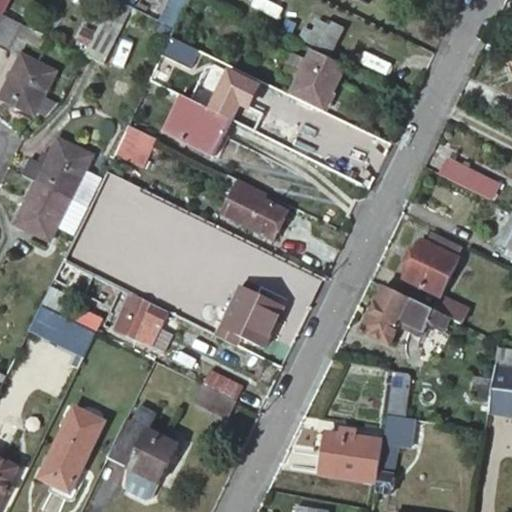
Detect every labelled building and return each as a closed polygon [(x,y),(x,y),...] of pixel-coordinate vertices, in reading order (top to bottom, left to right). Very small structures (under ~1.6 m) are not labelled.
[(181,14),(187,0),(165,0),(163,6),(181,14)] [(177,22),(173,29),(170,37),(178,41),(189,17),(194,20),(203,0),(187,0),(181,14),(177,22)] [(7,15),(0,27),(0,47),(7,51),(22,23),(7,15)] [(335,55),(348,31),(320,17),(308,41),(335,55)] [(120,33),(101,23),(85,55),(104,65),(120,33)] [(178,41),(170,37),(163,50),(187,61),(193,48),(178,41)] [(57,69),(23,52),(1,96),(36,113),(57,69)] [(281,75),(295,82),(306,61),(292,54),(281,75)] [(295,82),(289,95),(322,111),(338,77),(306,61),(295,82)] [(195,105),(229,122),(238,104),(246,108),(256,87),(213,66),(195,105)] [(166,108),(172,94),(147,82),(127,124),(141,131),(155,102),(166,108)] [(179,141),(213,157),(229,122),(195,105),(180,98),(171,116),(188,123),(179,141)] [(376,137),(348,123),(341,137),(369,151),(376,137)] [(139,134),(125,127),(103,172),(117,178),(139,134)] [(91,156),(54,138),(49,149),(34,180),(70,198),(91,156)] [(24,175),(34,180),(49,149),(45,147),(39,160),(33,157),(24,175)] [(440,172),(466,186),(488,197),(496,181),(474,169),(447,156),(440,172)] [(34,180),(13,223),(49,240),(70,198),(34,180)] [(261,200),(264,193),(238,181),(221,217),(272,241),(286,212),(261,200)] [(511,232),(511,212),(511,213),(498,241),(505,245),(511,232)] [(238,237),(202,219),(191,242),(227,259),(238,237)] [(431,230),(427,240),(456,254),(461,244),(431,230)] [(421,237),(395,291),(445,315),(451,302),(437,295),(458,255),(456,254),(427,240),(421,237)] [(83,277),(62,267),(53,285),(74,295),(83,277)] [(445,315),(395,291),(382,285),(360,330),(387,344),(397,323),(400,318),(422,329),(426,321),(441,328),(447,316),(445,315)] [(282,307),(239,286),(227,311),(222,308),(215,320),(221,323),(219,327),(262,348),(282,307)] [(60,295),(46,289),(38,305),(51,312),(60,295)] [(166,313),(151,306),(150,308),(126,295),(111,326),(151,345),(166,313)] [(465,309),(451,302),(445,315),(447,316),(458,321),(465,309)] [(51,312),(38,305),(26,330),(82,358),(94,333),(51,312)] [(420,334),(422,329),(400,318),(397,323),(420,334)] [(511,349),(496,348),(491,379),(488,398),(486,412),(511,415),(511,349)] [(209,372),(202,385),(217,393),(235,401),(241,388),(209,372)] [(410,376),(391,373),(386,415),(405,418),(410,376)] [(488,398),(491,379),(471,377),(469,395),(488,398)] [(202,385),(194,401),(210,409),(217,393),(202,385)] [(235,401),(217,393),(210,409),(227,417),(235,401)] [(131,423),(124,420),(104,461),(125,470),(124,487),(126,492),(144,501),(150,500),(177,446),(146,430),(154,415),(139,407),(131,423)] [(103,422),(74,408),(39,480),(68,494),(103,422)] [(410,446),(414,420),(405,418),(386,415),(382,439),(376,482),(375,491),(390,493),(398,445),(410,446)] [(376,482),(382,439),(328,431),(321,473),(376,482)] [(0,499),(16,467),(0,459),(0,499)]
